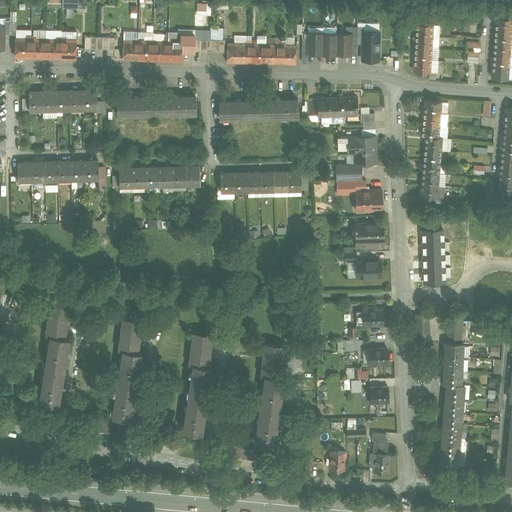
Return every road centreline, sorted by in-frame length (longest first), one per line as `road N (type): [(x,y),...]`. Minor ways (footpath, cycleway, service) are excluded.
road 1 (residential): [(408,485),(386,490),(275,477),(0,425)]
road 2 (residential): [(402,294),(395,84)]
road 3 (residential): [(9,67),(208,71)]
road 4 (secondary): [(191,505),(0,487)]
road 5 (residential): [(408,485),(402,294)]
road 6 (residential): [(208,71),(360,75),(395,84)]
road 7 (residential): [(402,294),(465,294),(474,262),(511,266)]
